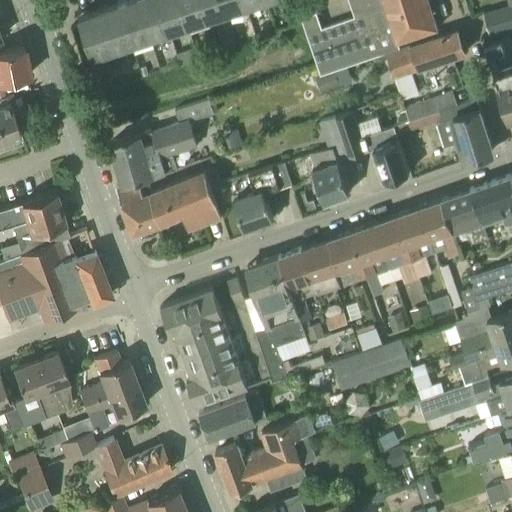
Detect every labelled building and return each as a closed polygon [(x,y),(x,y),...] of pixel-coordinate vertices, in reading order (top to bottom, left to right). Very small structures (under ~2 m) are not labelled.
[(131,42),(150,36),(138,0),(120,0),(117,1),(131,42)] [(138,0),(150,36),(169,30),(159,0),(138,0)] [(159,0),(169,30),(189,23),(180,0),(159,0)] [(180,0),(189,23),(208,17),(202,0),(180,0)] [(202,0),(208,17),(227,11),(223,0),(202,0)] [(223,0),(227,11),(246,4),(244,0),(223,0)] [(302,16),(304,23),(321,73),(334,68),(400,47),(397,40),(438,27),(429,0),(351,0),(356,16),(321,27),(316,11),(302,16)] [(511,25),(511,0),(508,0),(510,4),(484,12),(491,33),(511,25)] [(112,48),(131,42),(117,1),(98,8),(112,48)] [(112,48),(98,8),(79,14),(93,55),(112,48)] [(457,29),(441,35),(387,52),(395,76),(465,52),(457,29)] [(484,44),(488,56),(494,54),(507,50),(511,47),(511,35),(511,36),(503,37),(484,44)] [(207,40),(211,53),(219,50),(215,37),(207,40)] [(0,50),(0,95),(4,94),(1,79),(30,74),(24,46),(5,50),(0,50)] [(342,67),(334,70),(334,68),(321,73),(315,75),(321,93),(340,86),(339,84),(344,82),(342,75),(345,74),(342,67)] [(511,67),(494,74),(509,119),(511,117),(511,67)] [(414,101),(405,104),(406,108),(409,119),(439,110),(457,102),(453,89),(414,101)] [(6,95),(0,97),(0,139),(20,132),(12,109),(16,108),(16,109),(17,109),(12,92),(5,94),(6,95)] [(397,134),(438,122),(453,118),(459,141),(466,160),(489,153),(493,146),(477,96),(457,102),(439,110),(409,119),(399,123),(394,124),(397,134)] [(197,142),(189,120),(214,112),(210,97),(175,108),(179,122),(153,131),(152,129),(111,141),(123,184),(138,180),(149,176),(164,171),(165,170),(177,167),(173,150),(197,142)] [(361,135),(357,122),(353,109),(336,115),(350,155),(374,146),(385,179),(388,178),(389,180),(400,176),(399,174),(410,170),(397,134),(394,124),(383,128),(361,135)] [(350,155),(336,115),(321,120),(329,146),(317,150),(321,164),(313,167),(324,199),(332,196),(333,197),(349,191),(338,158),(350,155)] [(236,128),(224,133),(230,148),(242,143),(236,128)] [(272,164),(280,187),(292,183),(284,160),(272,164)] [(255,191),(234,198),(244,227),(274,217),(268,200),(266,200),(264,192),(280,187),(272,164),(249,172),(255,191)] [(150,192),(152,198),(160,222),(182,212),(186,225),(221,213),(211,185),(206,169),(153,191),(150,192)] [(511,230),(511,176),(511,173),(471,187),(482,219),(469,223),(469,224),(475,241),(487,237),(483,225),(499,219),(497,214),(503,212),(510,231),(511,230)] [(152,198),(150,192),(144,194),(138,180),(123,184),(116,186),(132,231),(160,222),(152,198)] [(452,230),(453,230),(469,224),(469,223),(482,219),(471,187),(441,198),(452,230)] [(56,190),(1,207),(0,207),(0,227),(12,224),(17,240),(21,252),(68,237),(70,237),(69,234),(64,217),(66,214),(64,208),(61,206),(56,190)] [(299,195),(304,211),(317,207),(315,199),(308,201),(305,193),(299,195)] [(429,201),(418,204),(434,250),(445,247),(447,255),(460,251),(453,230),(452,230),(441,198),(429,201)] [(409,207),(409,208),(397,213),(419,275),(430,271),(425,254),(434,250),(418,204),(409,207)] [(373,220),(389,266),(400,262),(406,279),(419,275),(397,213),(384,217),(384,216),(373,220)] [(364,224),(351,229),(367,274),(373,293),(383,290),(376,270),(389,266),(373,220),(364,223),(364,224)] [(351,229),(328,237),(338,267),(344,282),(367,274),(351,229)] [(95,249),(74,255),(68,237),(21,252),(0,259),(0,297),(8,318),(40,306),(45,319),(112,293),(95,249)] [(312,276),(338,267),(328,237),(302,246),(312,276)] [(289,284),(295,300),(304,296),(299,280),(312,276),(302,246),(279,254),(289,284)] [(256,329),(272,375),(273,379),(283,376),(288,375),(278,343),(306,333),(295,300),(289,284),(279,254),(247,265),(268,325),(256,329)] [(465,350),(511,333),(511,309),(491,316),(487,305),(491,304),(488,296),(511,288),(511,260),(469,274),(473,285),(462,289),(468,309),(463,311),(464,316),(455,319),(465,350)] [(461,303),(448,263),(440,266),(453,306),(461,303)] [(263,378),(272,375),(256,329),(238,276),(228,280),(263,378)] [(175,327),(184,351),(231,334),(213,285),(162,304),(171,329),(175,327)] [(428,305),(411,310),(416,325),(432,319),(428,305)] [(330,328),(348,322),(344,311),(326,318),(330,328)] [(388,316),(393,331),(407,327),(402,312),(388,316)] [(320,322),(306,327),(310,337),(324,332),(320,322)] [(357,333),(363,349),(382,342),(376,326),(357,333)] [(480,358),(483,369),(511,358),(511,333),(465,350),(449,355),(453,367),(480,358)] [(192,375),(187,377),(196,402),(234,388),(249,383),(231,334),(184,351),(192,375)] [(409,355),(403,336),(334,360),(343,387),(412,364),(409,355)] [(121,361),(116,348),(94,357),(103,380),(79,389),(84,400),(137,380),(129,358),(121,361)] [(56,411),(68,406),(59,382),(69,378),(57,349),(36,357),(56,411)] [(283,359),(288,375),(326,362),(323,353),(292,364),(289,357),(283,359)] [(416,353),(409,355),(412,364),(419,361),(416,353)] [(29,421),(56,411),(36,357),(13,366),(24,396),(19,398),(29,421)] [(433,385),(425,362),(412,366),(422,397),(445,390),(442,382),(433,385)] [(19,398),(14,400),(9,387),(6,389),(0,374),(0,406),(3,405),(12,428),(29,421),(19,398)] [(445,390),(422,397),(418,399),(426,420),(443,414),(491,398),(496,413),(498,412),(511,407),(511,375),(492,383),(489,375),(445,390)] [(84,400),(89,415),(94,428),(107,423),(101,407),(111,403),(116,414),(146,403),(137,380),(84,400)] [(268,417),(261,400),(255,402),(249,383),(234,388),(237,397),(200,410),(210,438),(268,417)] [(511,407),(498,412),(507,436),(511,434),(511,407)] [(67,438),(91,429),(94,428),(89,415),(62,426),(67,438)] [(266,478),(303,465),(293,438),(300,435),(294,419),(263,430),(268,445),(243,454),(238,440),(216,449),(231,490),(252,482),(266,478)] [(91,429),(67,438),(59,441),(65,456),(95,444),(95,442),(96,442),(91,429)] [(396,430),(380,437),(385,448),(401,442),(396,430)] [(37,436),(42,448),(54,443),(50,431),(37,436)] [(306,433),(300,435),(293,438),(303,465),(316,461),(306,433)] [(474,461),(505,450),(499,433),(468,443),(474,461)] [(113,435),(96,442),(95,442),(95,444),(114,493),(171,469),(161,444),(123,460),(113,435)] [(391,466),(407,461),(402,445),(386,450),(391,466)] [(30,509),(54,500),(38,463),(15,473),(30,509)] [(309,478),(303,465),(266,478),(271,491),(309,478)] [(511,494),(511,474),(503,478),(504,483),(492,488),(496,500),(511,494)] [(179,511),(186,509),(177,487),(147,499),(147,498),(128,506),(122,493),(84,510),(84,511),(179,511)] [(358,487),(350,490),(353,498),(361,496),(358,487)] [(306,511),(300,492),(244,511),(306,511)] [(490,500),(487,492),(476,495),(479,504),(490,500)] [(375,511),(371,497),(355,502),(358,511),(375,511)] [(75,510),(86,506),(83,501),(73,505),(75,510)]
